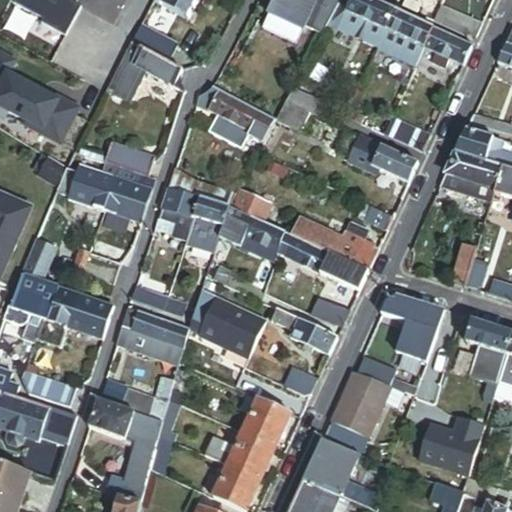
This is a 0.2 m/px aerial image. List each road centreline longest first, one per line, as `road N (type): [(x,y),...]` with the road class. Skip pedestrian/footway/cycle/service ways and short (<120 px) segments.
road 1 (residential): [(54,511),(192,99),(253,0)]
road 2 (residential): [(384,279),(510,0)]
road 3 (residential): [(277,511),(384,279)]
road 4 (residential): [(511,318),(384,279)]
